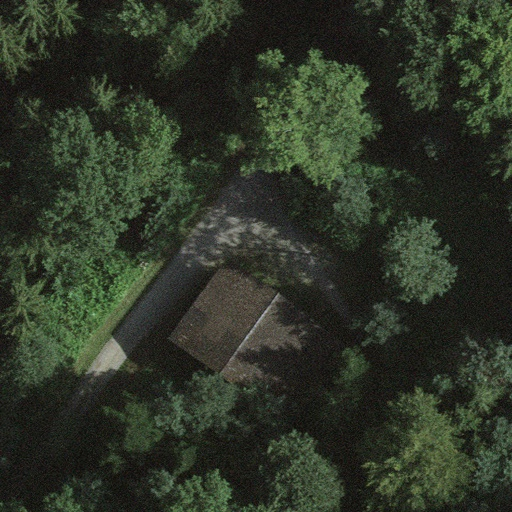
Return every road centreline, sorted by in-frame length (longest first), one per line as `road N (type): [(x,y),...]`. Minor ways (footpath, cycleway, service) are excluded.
road 1 (track): [(0,451),(217,149)]
road 2 (track): [(217,149),(322,0)]
